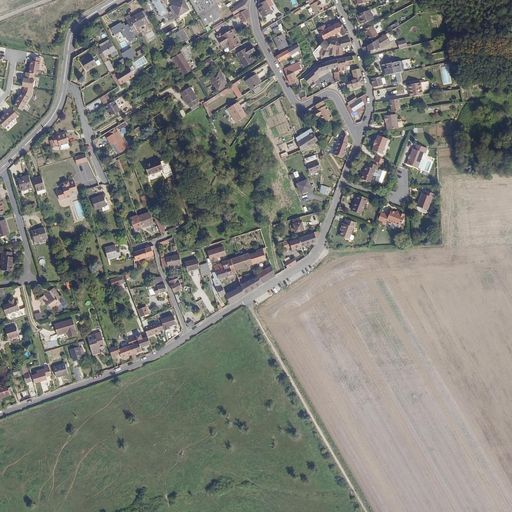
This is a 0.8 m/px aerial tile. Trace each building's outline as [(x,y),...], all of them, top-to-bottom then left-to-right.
[(151,0),(160,17),(169,12),(162,0),(151,0)] [(182,0),(180,2),(186,12),(189,10),(183,0),(182,0)] [(191,0),(200,14),(218,3),(216,0),(191,0)] [(247,10),(248,1),(235,9),(240,15),(243,14),(247,11),(247,10)] [(175,17),(176,18),(186,12),(180,2),(170,7),(171,10),(175,17)] [(319,3),(319,2),(318,3),(311,6),(316,16),(324,13),(321,7),(322,6),(320,2),(319,3)] [(272,15),(264,3),(258,8),(260,10),(258,11),(264,20),(272,15)] [(293,12),(295,16),(302,11),(299,8),(293,12)] [(127,24),(132,34),(133,34),(136,33),(134,31),(147,23),(141,12),(130,18),(129,19),(130,19),(128,20),(130,23),(127,24)] [(372,13),(358,17),(362,27),(375,22),(372,13)] [(244,17),(243,14),(240,15),(235,18),(239,23),(244,19),(243,18),(244,17)] [(175,21),(161,29),(164,34),(178,27),(175,21)] [(110,28),(114,34),(121,30),(122,32),(122,33),(124,37),(125,36),(128,41),(132,39),(130,35),(132,34),(127,24),(124,26),(123,24),(120,25),(119,22),(110,28)] [(343,37),(349,35),(350,34),(349,29),(348,30),(344,22),(330,27),(322,30),(325,38),(327,37),(341,32),(343,37)] [(280,32),(275,24),(269,27),(273,33),(274,32),(276,35),(280,32)] [(374,29),(365,34),(370,43),(379,38),(374,29)] [(183,30),(175,33),(179,43),(187,40),(183,30)] [(235,33),(233,30),(232,30),(228,33),(222,37),(221,37),(231,52),(242,46),(236,36),(235,33)] [(148,39),(155,35),(153,31),(145,35),(148,39)] [(278,46),(282,44),(284,43),(279,35),(272,38),(277,47),(278,46)] [(387,36),(368,48),(369,53),(384,48),(392,44),(387,36)] [(325,52),(328,48),(331,42),(325,38),(320,44),(325,52)] [(329,48),(329,58),(337,56),(337,57),(344,56),(343,50),(341,50),(341,48),(343,48),(353,46),(351,41),(339,41),(332,40),(331,42),(328,48),(329,48)] [(294,43),(274,57),(278,62),(290,54),(293,58),(302,52),(299,41),(294,43)] [(404,43),(397,45),(398,51),(406,49),(404,43)] [(101,48),(105,56),(113,52),(109,44),(101,48)] [(255,52),(251,46),(236,55),(244,68),(253,63),(249,56),(255,52)] [(122,59),(126,66),(135,60),(132,53),(122,59)] [(95,65),(90,56),(79,62),(84,71),(95,65)] [(27,61),(25,73),(31,74),(35,75),(37,63),(36,63),(37,59),(28,57),(27,61)] [(133,61),(136,68),(147,64),(145,57),(133,61)] [(168,62),(172,68),(179,63),(176,58),(168,62)] [(346,67),(359,64),(357,58),(354,58),(345,59),(346,67)] [(346,67),(345,59),(338,61),(339,69),(339,73),(346,71),(346,67)] [(339,69),(338,61),(333,61),(326,63),(322,65),(324,73),(339,69)] [(179,63),(172,68),(179,80),(186,75),(179,63)] [(397,64),(381,67),(382,72),(384,71),(385,77),(395,75),(399,74),(397,64)] [(324,73),(322,65),(316,67),(318,70),(316,71),(319,75),(321,73),(324,73)] [(318,76),(313,69),(312,69),(304,78),(310,85),(319,77),(318,76)] [(452,85),(449,69),(442,71),(445,86),(452,85)] [(132,70),(116,80),(121,88),(137,78),(132,70)] [(226,85),(218,71),(209,78),(217,90),(226,85)] [(293,72),(285,75),(289,82),(296,79),(296,78),(293,72)] [(244,81),(249,90),(260,84),(254,75),(244,81)] [(31,77),(22,76),(22,79),(20,79),(19,87),(22,88),(29,89),(30,89),(31,81),(30,81),(31,77)] [(115,77),(111,79),(117,91),(121,88),(116,80),(115,77)] [(381,78),(372,80),(374,90),(384,88),(381,78)] [(365,90),(363,83),(355,84),(354,84),(348,84),(349,89),(354,89),(354,91),(365,90)] [(239,94),(233,84),(225,89),(227,92),(232,89),(236,95),(239,94)] [(410,86),(411,98),(424,97),(423,85),(420,85),(410,86)] [(197,101),(190,89),(188,90),(187,89),(182,92),(183,93),(181,95),(191,109),(197,106),(195,102),(197,101)] [(19,94),(12,107),(19,111),(26,99),(28,95),(22,91),(20,95),(19,94)] [(100,101),(105,109),(111,105),(107,97),(100,101)] [(400,100),(390,101),(392,113),(401,112),(400,100)] [(321,101),(314,105),(316,110),(312,112),(314,117),(318,115),(322,123),(331,119),(327,110),(325,105),(324,106),(321,101)] [(349,105),(348,106),(352,114),(357,111),(358,114),(363,112),(361,109),(365,107),(363,101),(352,106),(351,104),(349,105)] [(244,115),(236,102),(226,108),(235,122),(244,115)] [(111,105),(105,109),(111,119),(120,114),(114,104),(111,105)] [(0,117),(0,127),(2,130),(12,119),(15,116),(9,110),(6,113),(6,112),(0,117)] [(386,124),(387,131),(398,130),(397,116),(384,118),(385,124),(386,124)] [(294,143),(297,149),(298,151),(317,139),(309,128),(301,133),(304,137),(294,143)] [(333,154),(342,158),(348,144),(347,143),(349,140),(345,129),(344,130),(333,154)] [(110,139),(114,146),(116,144),(124,139),(120,133),(119,134),(117,130),(111,134),(113,138),(110,139)] [(52,140),(53,141),(55,148),(59,146),(60,149),(69,145),(66,135),(52,140)] [(388,140),(378,136),(376,141),(373,146),(374,147),(372,151),(382,155),(388,140)] [(116,144),(122,153),(129,148),(124,139),(116,144)] [(418,169),(424,153),(425,148),(417,145),(415,150),(413,149),(410,156),(410,157),(409,159),(407,165),(418,169)] [(86,155),(75,158),(77,165),(88,163),(86,155)] [(304,164),(307,173),(318,168),(314,160),(304,164)] [(155,163),(154,162),(145,165),(149,174),(164,169),(161,161),(155,163)] [(379,167),(369,164),(367,167),(366,167),(364,172),(366,173),(364,176),(363,175),(361,180),(371,184),(375,171),(377,172),(379,167)] [(42,176),(30,180),(34,192),(45,188),(42,176)] [(30,189),(25,177),(14,181),(18,193),(30,189)] [(309,189),(304,179),(294,184),(299,193),(309,189)] [(58,192),(60,197),(66,196),(67,199),(73,198),(73,197),(72,193),(78,191),(79,191),(76,182),(70,184),(70,182),(65,184),(66,186),(64,187),(64,190),(58,192)] [(322,185),(319,193),(329,196),(331,188),(322,185)] [(432,199),(434,195),(426,192),(424,196),(422,195),(420,200),(421,200),(420,203),(419,203),(417,208),(428,211),(432,199)] [(143,203),(148,201),(145,194),(140,196),(143,203)] [(358,196),(354,207),(352,212),(362,215),(368,199),(358,196)] [(108,207),(105,197),(93,201),(96,211),(103,209),(108,207)] [(388,216),(381,213),(378,221),(386,224),(386,221),(401,227),(405,215),(400,213),(399,214),(390,211),(388,216)] [(141,221),(145,230),(155,226),(151,216),(141,221)] [(162,216),(156,218),(160,234),(166,232),(162,216)] [(302,216),(297,218),(294,219),(296,223),(295,223),(297,231),(306,229),(304,220),(303,220),(302,216)] [(139,233),(145,230),(141,221),(140,217),(133,220),(139,233)] [(342,223),(341,228),(342,228),(341,231),(339,236),(348,240),(353,227),(354,228),(356,223),(346,219),(344,224),(342,223)] [(45,240),(42,229),(29,233),(32,244),(45,240)] [(315,242),(318,233),(316,232),(315,231),(309,236),(298,240),(299,245),(300,247),(303,246),(308,245),(310,245),(312,245),(315,242)] [(290,250),(300,247),(299,245),(298,240),(296,241),(288,243),(289,246),(290,250)] [(122,257),(121,251),(118,251),(118,250),(117,246),(107,248),(109,259),(122,257)] [(157,247),(138,254),(139,263),(155,257),(155,252),(158,251),(157,247)] [(224,247),(208,251),(211,261),(212,260),(213,263),(218,261),(217,258),(226,255),(224,247)] [(258,254),(250,256),(253,264),(267,260),(265,253),(268,252),(267,249),(258,252),(258,254)] [(9,256),(9,252),(0,250),(0,269),(10,271),(11,265),(9,265),(10,256),(9,256)] [(249,255),(242,257),(233,260),(236,269),(253,264),(250,256),(249,255)] [(169,259),(170,269),(183,266),(181,256),(169,259)] [(284,269),(295,262),(294,257),(284,263),(285,266),(283,267),(284,269)] [(223,263),(224,265),(225,270),(219,273),(222,280),(237,274),(236,269),(233,260),(223,263)] [(200,269),(197,261),(186,265),(189,273),(200,269)] [(264,282),(274,276),(271,264),(268,264),(269,267),(260,272),(264,282)] [(210,269),(209,265),(202,266),(202,279),(211,278),(210,276),(213,275),(210,269)] [(224,265),(210,269),(213,275),(219,273),(225,270),(224,265)] [(219,273),(213,275),(218,290),(224,288),(222,280),(219,273)] [(112,279),(114,287),(126,283),(124,276),(112,279)] [(254,289),(260,285),(257,276),(254,277),(251,279),(254,289)] [(166,285),(163,279),(152,282),(154,288),(155,288),(158,287),(166,285)] [(243,295),(254,289),(251,279),(240,286),(241,287),(243,295)] [(170,284),(173,291),(181,288),(181,285),(180,280),(170,284)] [(158,287),(155,288),(156,290),(151,292),(153,298),(169,293),(166,285),(158,287)] [(221,301),(226,299),(225,294),(224,288),(218,290),(221,301)] [(228,305),(240,298),(237,289),(230,293),(230,292),(229,292),(225,294),(226,299),(228,305)] [(57,297),(49,290),(43,296),(40,293),(38,295),(39,297),(35,302),(40,307),(43,304),(44,305),(51,312),(58,304),(54,300),(57,297)] [(21,310),(18,300),(15,301),(14,298),(9,300),(10,302),(2,304),(6,315),(21,310)] [(201,312),(207,309),(201,299),(199,300),(194,302),(197,307),(201,312)] [(148,310),(139,313),(142,320),(143,320),(150,318),(148,310)] [(176,326),(174,317),(163,321),(164,326),(165,330),(166,332),(170,331),(169,328),(176,326)] [(77,336),(72,320),(54,326),(57,336),(66,334),(68,339),(77,336)] [(10,340),(17,338),(16,336),(19,336),(16,326),(5,329),(7,339),(10,338),(10,340)] [(157,326),(145,330),(148,339),(160,336),(160,334),(165,333),(165,330),(164,326),(157,328),(157,326)] [(97,348),(98,352),(99,351),(98,348),(104,346),(99,332),(93,335),(97,348)] [(91,354),(98,352),(97,348),(93,335),(90,335),(92,340),(87,342),(91,354)] [(128,347),(142,342),(140,337),(137,338),(137,339),(127,343),(128,347)] [(150,346),(148,340),(128,347),(131,355),(133,361),(136,360),(134,355),(140,352),(140,349),(150,346)] [(120,359),(118,350),(116,346),(109,349),(113,362),(120,359)] [(131,355),(128,347),(118,350),(120,359),(131,355)] [(81,358),(79,349),(78,348),(70,350),(73,363),(78,362),(77,359),(81,359),(81,358)] [(63,365),(52,368),(55,379),(66,375),(63,365)] [(49,374),(47,366),(33,371),(34,374),(28,376),(31,383),(36,382),(37,385),(46,381),(44,376),(49,374)] [(21,378),(25,390),(30,388),(28,384),(29,383),(26,376),(23,376),(21,378)] [(0,388),(0,400),(8,397),(8,394),(10,393),(9,389),(6,390),(5,386),(0,388)]
